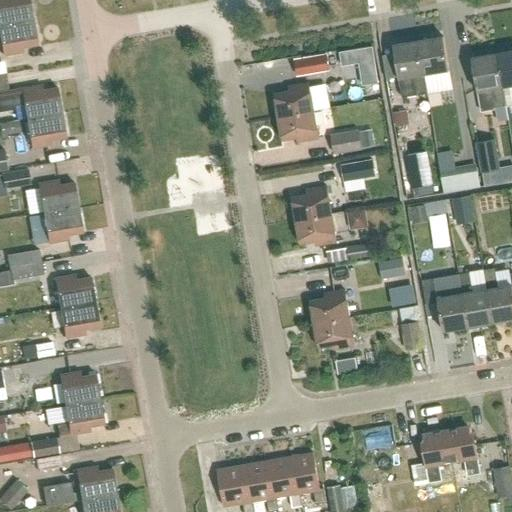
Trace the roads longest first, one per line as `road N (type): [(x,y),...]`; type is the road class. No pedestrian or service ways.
road 1 (residential): [(163,440),(90,28)]
road 2 (residential): [(288,416),(215,9)]
road 3 (residential): [(288,416),(511,377)]
road 4 (residential): [(163,440),(288,416)]
road 5 (residential): [(90,28),(215,9)]
